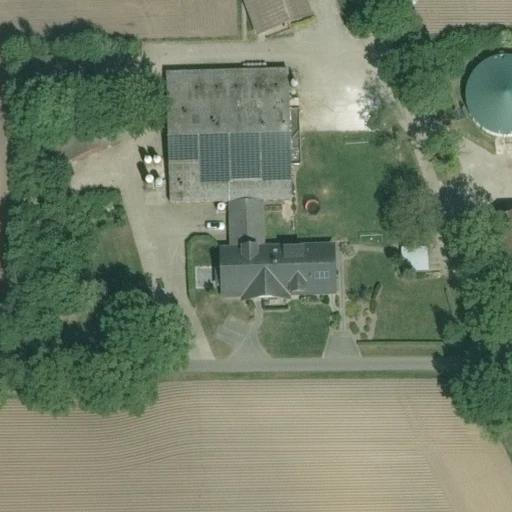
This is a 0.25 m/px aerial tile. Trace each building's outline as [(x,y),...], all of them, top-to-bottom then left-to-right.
[(313,0),(250,0),(263,34),(318,14),(313,0)] [(511,56),(506,56),(492,58),(480,65),(471,76),(466,88),(466,102),(470,115),(477,126),(488,133),(500,137),(511,136),(511,56)] [(176,79),(177,212),(234,211),(235,250),(267,249),(266,211),(298,210),(297,78),(176,79)] [(49,138),(69,190),(131,166),(112,115),(49,138)] [(129,193),(87,210),(136,336),(178,319),(129,193)] [(511,215),(482,226),(511,309),(511,308),(511,215)] [(429,273),(429,248),(402,248),(402,274),(429,273)] [(263,260),(264,301),(349,299),(348,258),(263,260)] [(88,326),(48,327),(49,357),(89,356),(88,326)]
